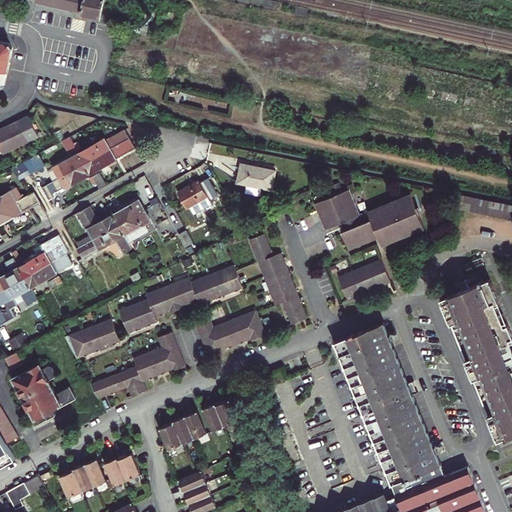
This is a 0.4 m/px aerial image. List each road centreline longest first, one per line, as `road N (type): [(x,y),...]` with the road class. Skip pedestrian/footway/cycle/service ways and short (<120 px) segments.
road 1 (track): [(511,185),(262,131),(88,78)]
road 2 (residential): [(138,406),(394,306)]
road 3 (residential): [(0,249),(149,165),(186,134)]
road 4 (residential): [(420,279),(486,438),(473,451)]
road 5 (residential): [(473,451),(455,451),(394,306)]
road 6 (residential): [(0,482),(138,406)]
road 7 (track): [(262,131),(261,88),(188,0)]
